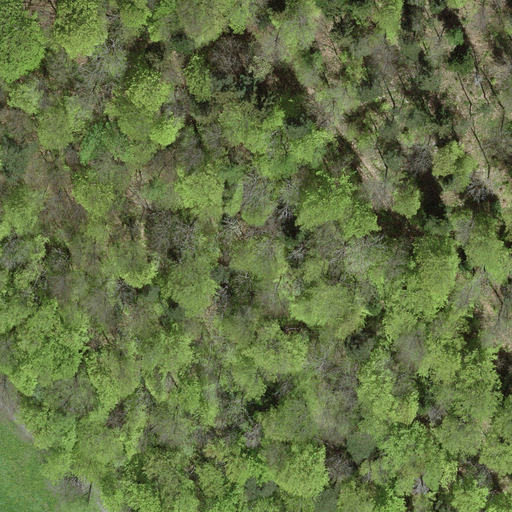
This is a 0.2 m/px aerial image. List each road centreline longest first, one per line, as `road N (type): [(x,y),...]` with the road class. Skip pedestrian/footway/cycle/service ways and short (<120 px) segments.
road 1 (track): [(511,339),(480,316),(236,0)]
road 2 (unclassified): [(0,395),(112,511)]
